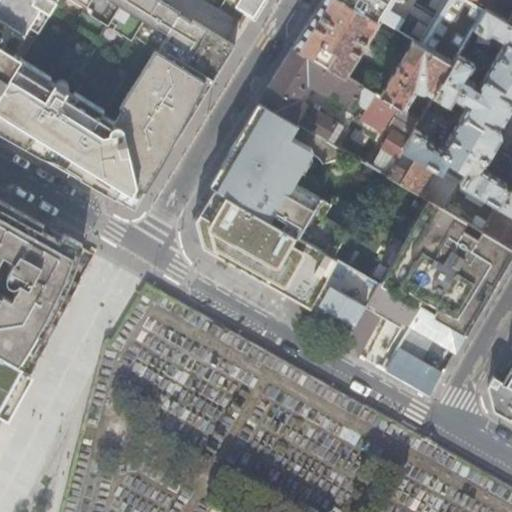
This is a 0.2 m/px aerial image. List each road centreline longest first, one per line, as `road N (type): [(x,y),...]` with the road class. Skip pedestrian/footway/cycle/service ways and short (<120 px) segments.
road 1 (residential): [(0,166),(444,419)]
road 2 (residential): [(511,300),(444,419)]
